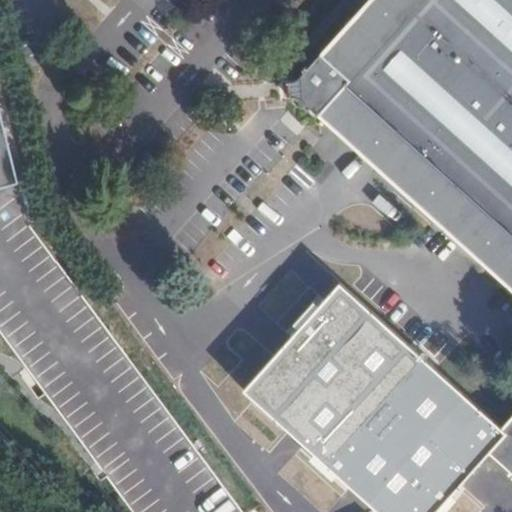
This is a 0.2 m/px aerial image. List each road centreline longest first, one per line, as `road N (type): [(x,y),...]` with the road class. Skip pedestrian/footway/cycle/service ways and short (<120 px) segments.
road 1 (unknown): [(0,257),(180,510)]
road 2 (unknown): [(308,213),(469,340)]
